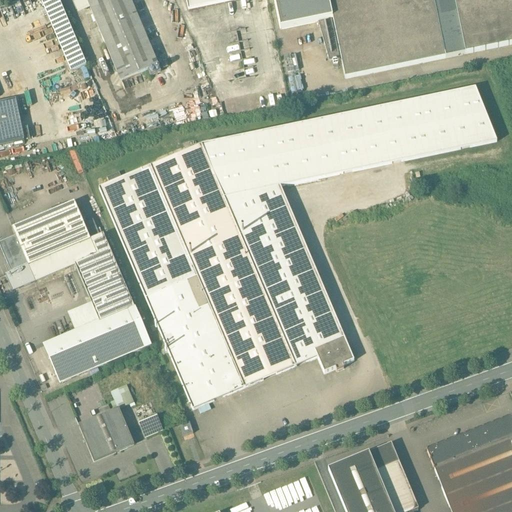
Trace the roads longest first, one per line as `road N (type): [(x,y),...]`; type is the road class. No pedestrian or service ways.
road 1 (residential): [(511,370),(118,511)]
road 2 (residential): [(76,511),(0,334)]
